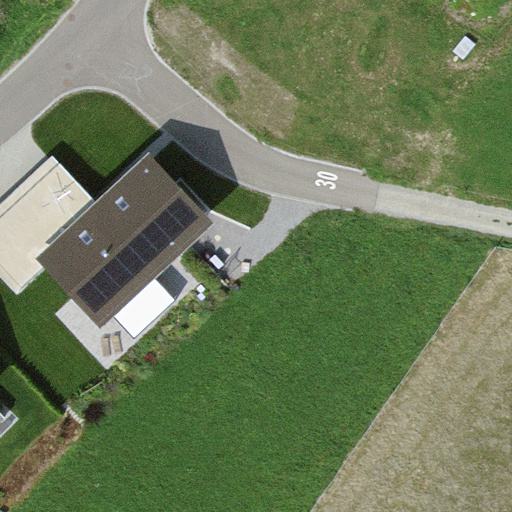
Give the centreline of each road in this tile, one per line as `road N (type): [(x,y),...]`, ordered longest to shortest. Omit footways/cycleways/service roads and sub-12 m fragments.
road 1 (track): [(511,215),(230,149),(84,47)]
road 2 (residential): [(0,116),(84,47),(115,0)]
